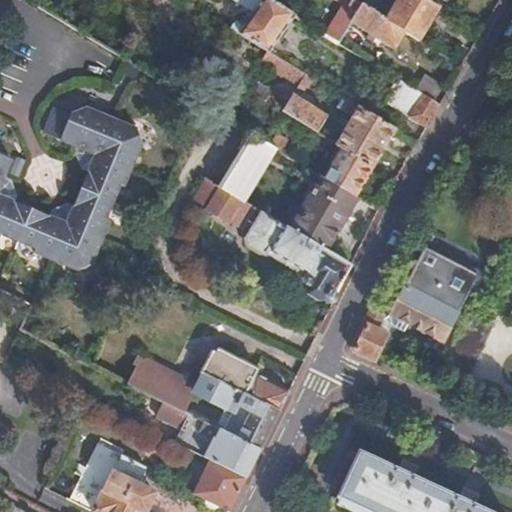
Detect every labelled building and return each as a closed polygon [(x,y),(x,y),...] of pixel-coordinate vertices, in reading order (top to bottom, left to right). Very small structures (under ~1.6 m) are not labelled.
[(231,27),(268,51),(269,52),(294,15),(269,0),(236,0),(256,12),(246,27),(236,20),(231,27)] [(344,0),(323,33),(336,41),(349,21),(355,11),(348,6),(352,0),(344,0)] [(404,31),(380,16),(354,0),(352,0),(348,6),(355,11),(349,21),(393,49),(404,31)] [(404,31),(418,40),(437,9),(422,0),(397,0),(388,15),(383,12),(380,16),(404,31)] [(268,51),(261,62),(300,86),(307,75),(269,52),(268,51)] [(384,101),(425,127),(438,104),(398,79),(384,101)] [(262,85),(255,97),(264,102),(276,109),(317,133),(327,117),(288,93),(284,99),(262,85)] [(336,145),(372,167),(394,130),(344,99),(338,109),(352,118),(336,145)] [(62,138),(77,145),(97,154),(89,172),(76,204),(68,223),(50,216),(17,202),(0,194),(0,192),(7,176),(14,160),(0,153),(0,237),(1,237),(2,233),(4,227),(21,235),(39,242),(36,248),(35,252),(78,269),(94,263),(112,222),(107,221),(102,218),(108,202),(116,184),(122,186),(125,188),(144,145),(139,129),(87,106),(74,113),(62,138)] [(264,129),(257,141),(273,150),(286,158),(290,160),(297,149),(264,129)] [(250,137),(239,130),(203,191),(196,202),(210,211),(209,214),(228,226),(231,223),(244,230),(255,212),(240,204),(217,190),(250,137)] [(257,141),(250,137),(217,190),(240,204),(273,150),(257,141)] [(97,154),(77,145),(75,151),(81,168),(89,172),(97,154)] [(339,155),(325,181),(354,198),(372,167),(336,145),(332,151),(339,155)] [(0,192),(0,194),(17,202),(21,195),(14,179),(7,176),(0,192)] [(325,181),(292,234),(322,251),(354,198),(325,181)] [(114,205),(122,186),(116,184),(108,202),(114,205)] [(68,223),(76,204),(69,201),(54,208),(50,216),(68,223)] [(107,221),(114,205),(108,202),(102,218),(107,221)] [(331,295),(336,293),(349,267),(322,251),(292,234),(263,217),(248,241),(250,249),(267,259),(271,256),(303,275),(303,279),(307,282),(307,286),(324,296),(329,294),(331,295)] [(4,227),(2,233),(19,240),(21,235),(4,227)] [(19,240),(36,248),(39,242),(21,235),(19,240)] [(384,318),(369,311),(350,349),(375,360),(386,337),(396,341),(405,322),(444,339),(477,271),(422,247),(397,298),(394,297),(391,304),(393,305),(386,316),(384,318)] [(171,404),(260,448),(277,413),(287,392),(254,374),(256,370),(219,350),(212,351),(194,389),(150,367),(139,388),(162,399),(171,404)] [(211,459),(246,477),(260,448),(171,404),(162,399),(156,413),(180,426),(172,440),(211,459)] [(358,453),(338,499),(365,511),(481,511),(473,508),(478,495),(463,489),(458,500),(413,479),(419,468),(402,461),(397,472),(358,453)] [(137,511),(139,510),(142,511),(146,511),(156,493),(143,486),(152,469),(124,454),(115,473),(113,472),(92,511),(137,511)] [(218,507),(228,511),(245,479),(246,477),(211,459),(194,494),(204,499),(203,503),(205,506),(208,509),(211,510),(215,509),(217,507),(218,507)]
